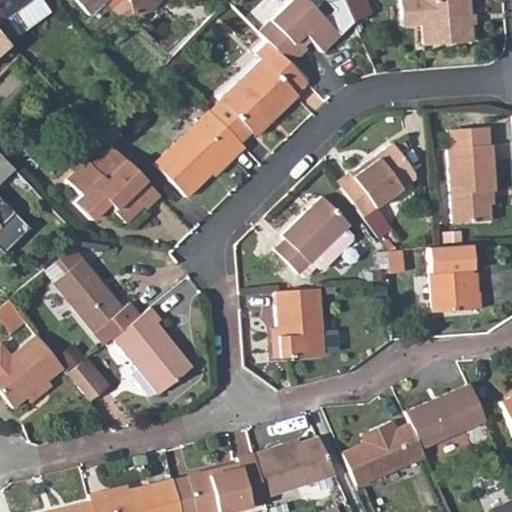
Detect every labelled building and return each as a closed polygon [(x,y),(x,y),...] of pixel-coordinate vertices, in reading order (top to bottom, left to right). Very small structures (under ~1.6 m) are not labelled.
[(0,0),(0,21),(6,18),(18,34),(49,11),(41,0),(0,0)] [(104,1),(105,0),(75,0),(88,15),(104,1)] [(105,0),(104,1),(111,9),(115,13),(122,14),(128,16),(132,15),(138,14),(144,12),(151,9),(158,0),(105,0)] [(335,34),(298,0),(287,0),(255,33),(265,44),(287,65),(302,49),(294,41),(301,34),(318,51),(335,34)] [(344,0),(353,20),(373,11),(368,0),(344,0)] [(423,0),(427,46),(476,43),(473,0),(423,0)] [(265,44),(254,56),(260,62),(220,102),(252,133),(271,114),(275,118),(296,95),(293,92),(304,82),(287,65),(265,44)] [(241,145),(252,133),(220,102),(209,114),(241,145)] [(132,109),(113,128),(127,142),(146,122),(132,109)] [(211,174),(228,156),(232,159),(243,148),(241,145),(209,114),(207,112),(155,166),(187,198),(211,174)] [(256,137),(275,118),(271,114),(252,133),(256,137)] [(446,132),(447,149),(487,147),(486,129),(446,132)] [(350,173),(348,170),(335,181),(362,219),(373,233),(386,223),(376,209),(413,181),(414,173),(413,171),(392,144),(377,154),(379,156),(367,165),(365,162),(350,173)] [(450,224),(488,222),(486,204),(485,192),(490,192),(493,192),(490,146),(487,147),(447,149),(445,149),(450,224)] [(111,151),(92,171),(87,166),(68,186),(83,201),(76,208),(93,225),(109,209),(115,214),(113,216),(126,228),(143,211),(145,213),(159,199),(111,151)] [(0,182),(14,169),(0,154),(0,182)] [(232,159),(228,156),(211,174),(214,177),(232,159)] [(326,265),(355,237),(355,232),(348,225),(349,224),(321,196),(281,235),(285,239),(275,250),(299,273),(314,258),(321,265),(326,265)] [(0,250),(3,254),(29,229),(0,198),(0,250)] [(386,223),(373,233),(378,239),(391,229),(386,223)] [(427,248),(430,315),(478,313),(477,296),(474,297),(472,275),(470,275),(469,246),(432,248),(427,248)] [(62,273),(81,260),(72,247),(54,261),(62,273)] [(399,250),(385,251),(387,274),(401,273),(399,250)] [(108,339),(135,319),(126,308),(119,313),(81,260),(62,273),(51,281),(98,347),(108,339)] [(273,292),(274,326),(275,356),(325,355),(323,289),(273,292)] [(5,297),(0,300),(0,324),(3,328),(19,316),(5,297)] [(152,326),(156,323),(147,310),(135,319),(108,339),(151,396),(185,371),(152,326)] [(9,351),(0,357),(0,391),(10,404),(22,394),(43,378),(58,367),(52,358),(32,333),(9,351)] [(0,357),(9,351),(0,339),(0,357)] [(58,367),(63,373),(79,361),(83,358),(71,343),(52,358),(58,367)] [(83,399),(100,387),(79,361),(63,373),(83,399)] [(47,383),(43,378),(22,394),(26,399),(47,383)] [(417,448),(482,419),(467,384),(402,414),(407,425),(417,448)] [(511,398),(499,404),(511,436),(511,398)] [(351,486),(420,454),(417,448),(407,425),(394,431),(389,421),(370,430),(374,440),(364,444),(338,456),(351,486)] [(370,430),(359,435),(364,444),(374,440),(370,430)] [(260,500),(333,480),(315,442),(283,450),(281,445),(248,455),(260,500)] [(183,479),(191,511),(227,511),(261,503),(260,500),(248,455),(232,459),(233,465),(235,471),(206,478),(205,473),(183,479)] [(235,471),(233,465),(205,473),(206,478),(235,471)] [(84,497),(87,511),(175,511),(168,483),(165,475),(145,480),(100,492),(99,487),(83,492),(84,497)] [(191,511),(183,479),(168,483),(175,511),(191,511)] [(511,511),(511,496),(491,505),(493,511),(511,511)] [(87,511),(84,497),(23,511),(87,511)]
